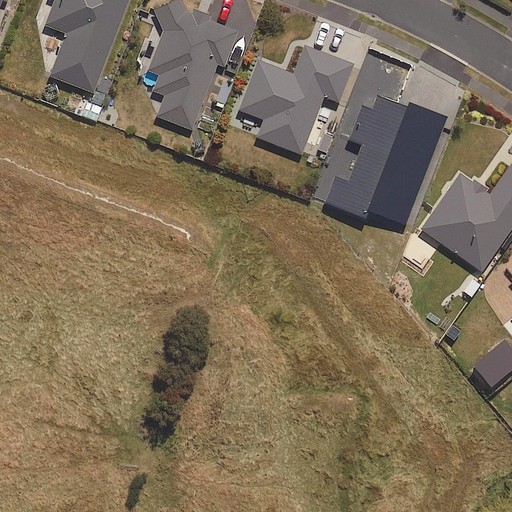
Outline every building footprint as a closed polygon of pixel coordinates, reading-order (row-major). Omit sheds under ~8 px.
[(53,0),(44,23),(66,31),(50,75),(92,91),(127,0),(53,0)] [(237,61),(248,32),(207,16),(208,13),(190,6),(189,9),(163,0),(160,0),(154,19),(164,22),(147,67),(158,71),(151,87),(163,91),(154,114),(190,127),(214,61),(223,64),(226,57),(237,61)] [(336,100),(350,62),(302,44),(292,71),(257,58),(238,107),(262,116),(255,135),(299,152),(321,94),(336,100)] [(398,97),(410,66),(378,54),(321,199),(364,216),(367,208),(402,222),(444,115),(398,97)] [(223,104),(231,82),(220,79),(213,100),(223,104)] [(97,121),(101,105),(86,101),(82,117),(97,121)] [(480,268),(511,221),(511,161),(510,160),(488,192),(458,171),(420,226),(480,268)]
